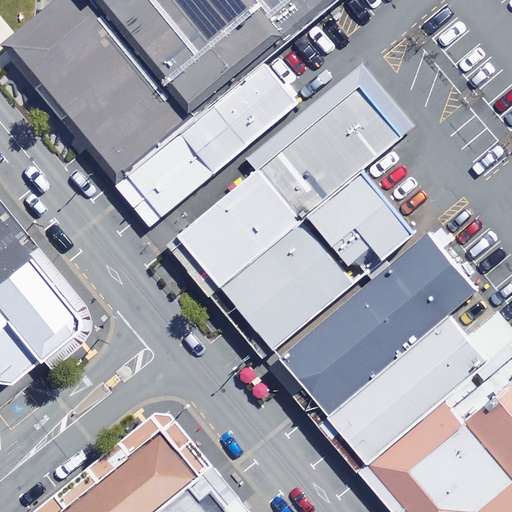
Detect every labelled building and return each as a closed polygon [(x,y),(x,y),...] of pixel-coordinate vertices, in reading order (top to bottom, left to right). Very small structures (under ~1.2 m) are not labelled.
[(58,0),(34,20),(17,34),(5,44),(120,182),(265,61),(337,0),(58,0)] [(265,61),(120,182),(155,225),(300,104),(265,61)] [(361,82),(180,232),(223,284),(364,167),(404,133),(361,82)] [(364,167),(223,284),(282,354),(422,237),(364,167)] [(0,276),(24,257),(0,228),(0,276)] [(422,237),(282,354),(332,413),(450,313),(480,289),(430,230),(422,237)] [(73,317),(24,257),(0,276),(0,383),(11,386),(71,331),(73,317)] [(450,313),(332,413),(370,457),(511,337),(511,321),(499,307),(468,333),(450,313)] [(511,511),(511,337),(370,457),(412,511),(511,511)] [(153,511),(203,471),(164,425),(60,511),(153,511)] [(236,511),(203,471),(153,511),(236,511)]
